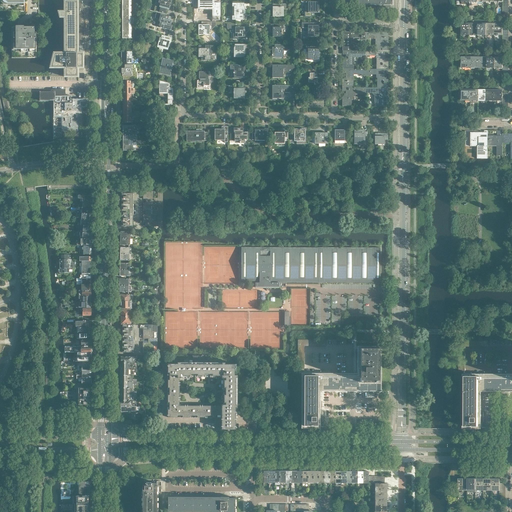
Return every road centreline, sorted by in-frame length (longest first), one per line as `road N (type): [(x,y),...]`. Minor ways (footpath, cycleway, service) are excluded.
road 1 (secondary): [(102,0),(100,436)]
road 2 (secondary): [(109,436),(108,0)]
road 3 (tertiary): [(401,442),(404,117)]
road 4 (residential): [(258,115),(183,114),(182,0)]
road 5 (residential): [(253,466),(400,467)]
